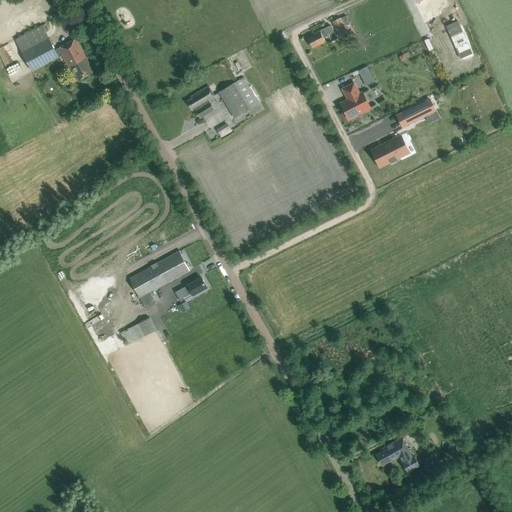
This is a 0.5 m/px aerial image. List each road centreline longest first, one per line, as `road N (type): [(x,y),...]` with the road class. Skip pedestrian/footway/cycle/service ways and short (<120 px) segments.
road 1 (unclassified): [(361,511),(76,0)]
road 2 (track): [(359,0),(295,30),(294,39),(369,184),(366,203),(228,272)]
